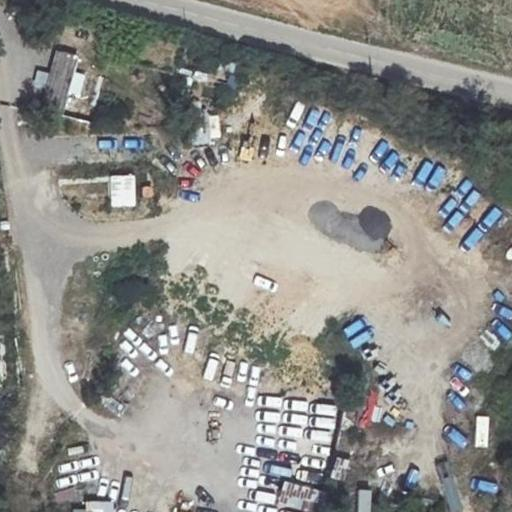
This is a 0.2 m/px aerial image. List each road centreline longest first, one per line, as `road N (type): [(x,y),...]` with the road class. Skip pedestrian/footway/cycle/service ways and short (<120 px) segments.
road 1 (unclassified): [(129,0),(511,96)]
road 2 (unknown): [(70,339),(6,0)]
